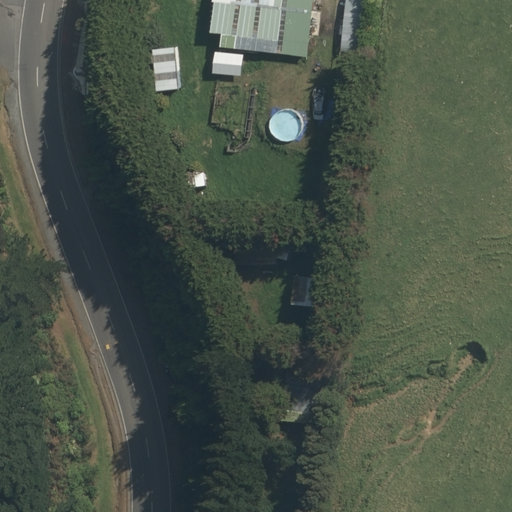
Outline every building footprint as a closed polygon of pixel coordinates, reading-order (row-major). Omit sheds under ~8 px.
[(215,0),(212,27),(223,29),(222,42),(309,54),(315,0),(215,0)] [(362,0),(340,0),(336,45),(358,47),(362,0)] [(179,87),(175,45),(153,47),(157,89),(179,87)] [(244,53),(216,49),(213,70),(241,74),(244,53)] [(205,171),(184,175),(186,190),(208,187),(205,171)] [(235,249),(235,266),(276,265),(276,241),(249,241),(249,249),(235,249)] [(337,281),(296,276),(292,305),(334,310),(337,281)] [(286,371),(279,421),(321,427),(328,377),(286,371)]
